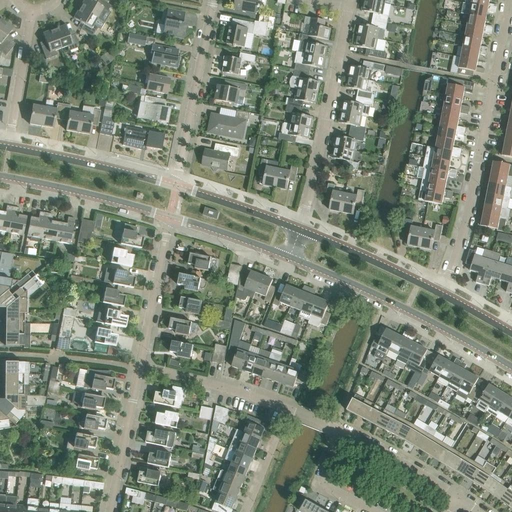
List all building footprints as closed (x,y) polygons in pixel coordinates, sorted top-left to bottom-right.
[(82,6),(81,9),(97,19),(103,22),(107,17),(105,16),(111,6),(101,0),(98,0),(96,4),(92,2),(89,0),(84,0),(82,5),(82,6)] [(235,0),(233,10),(234,10),(234,9),(256,13),(256,14),(258,8),(259,8),(259,5),(258,5),(259,0),(235,0)] [(376,14),(375,21),(387,23),(388,16),(382,15),(384,4),(364,0),(362,11),(376,14)] [(489,4),(489,0),(465,0),(465,3),(497,10),(497,6),(489,4)] [(461,14),(469,15),(486,19),(487,12),(496,14),(497,10),(465,3),(463,3),(461,14)] [(103,22),(97,19),(81,9),(79,12),(78,11),(74,18),(84,25),(81,30),(92,37),(98,27),(101,29),(104,23),(103,22)] [(185,13),(167,10),(162,35),(184,39),(186,25),(182,24),(185,13)] [(274,25),(275,18),(260,15),(259,22),(269,24),(270,24),(273,25),(274,25)] [(469,15),(467,26),(492,31),(493,27),(485,25),(486,19),(469,15)] [(305,17),(304,24),(310,25),(308,36),(314,37),(317,38),(328,40),(331,29),(324,28),(325,21),(318,19),(305,17)] [(230,27),(227,44),(234,46),(234,47),(236,47),(236,46),(244,48),(247,33),(254,35),(257,35),(262,35),(266,33),(268,28),(269,24),(259,22),(255,21),(255,23),(237,20),(236,26),(232,25),(231,27),(230,27)] [(387,23),(375,21),(373,27),(359,24),(357,35),(377,40),(379,29),(386,30),(387,23)] [(4,22),(0,26),(0,50),(6,56),(10,50),(15,45),(6,38),(14,29),(7,23),(7,24),(4,22)] [(389,24),(387,30),(395,32),(397,26),(389,24)] [(58,29),(54,31),(61,49),(67,46),(69,51),(80,47),(75,34),(69,36),(65,25),(57,28),(58,29)] [(467,26),(465,36),(482,40),(483,33),(492,35),(492,31),(467,26)] [(55,51),(61,49),(54,31),(51,32),(51,31),(43,34),(47,45),(41,47),(44,54),(46,60),(57,56),(55,51)] [(129,34),(127,43),(145,46),(146,38),(129,34)] [(300,34),(298,41),(301,42),(299,53),(304,54),(325,58),(327,47),(315,44),(313,44),(314,37),(308,36),(302,35),(300,34)] [(375,50),(377,40),(357,35),(355,46),(369,49),(368,56),(386,60),(387,55),(386,52),(381,52),(375,50)] [(461,36),(459,46),(463,47),(488,52),(489,48),(481,46),(482,40),(465,36),(461,36)] [(177,58),(179,50),(152,45),(150,54),(153,54),(151,63),(160,65),(160,68),(164,68),(165,66),(178,68),(180,59),(177,58)] [(463,47),(460,58),(478,61),(479,54),(487,56),(488,52),(463,47)] [(242,61),(254,63),(256,56),(241,53),(239,59),(233,58),(224,57),(223,62),(224,62),(222,72),(231,74),(239,75),(242,61)] [(110,54),(102,60),(106,66),(114,60),(110,54)] [(296,63),(294,70),(307,73),(308,66),(323,69),(325,58),(304,54),(302,65),(296,63)] [(473,77),(474,71),(484,74),(485,69),(477,68),(478,61),(460,58),(458,68),(460,69),(459,74),(473,77)] [(351,66),(349,77),(369,81),(370,75),(376,71),(383,72),(385,66),(366,62),(365,69),(363,68),(351,66)] [(290,88),(297,89),(318,93),(320,82),(306,79),(307,73),(294,70),(293,77),(290,80),(289,84),(290,88)] [(84,74),(77,77),(78,82),(87,83),(84,74)] [(52,78),(40,75),(39,82),(51,84),(52,78)] [(146,90),(167,95),(170,79),(149,75),(146,90)] [(349,77),(346,88),(358,90),(361,91),(359,97),(374,100),(375,93),(373,93),(375,82),(369,81),(349,77)] [(472,94),(473,90),(475,83),(449,78),(446,95),(463,99),(464,92),(472,94)] [(218,86),(215,100),(243,106),(247,86),(232,83),(231,88),(224,87),(218,86)] [(141,89),(128,86),(127,93),(140,95),(141,89)] [(287,105),(300,108),(301,101),(315,104),(318,93),(297,89),(295,100),(289,99),(287,105)] [(444,106),(469,111),(470,107),(462,105),(463,99),(446,95),(444,106)] [(164,108),(165,100),(145,96),(143,104),(141,103),(138,117),(167,123),(169,109),(164,108)] [(344,101),(341,112),(362,116),(368,117),(370,107),(372,107),(374,100),(359,97),(358,104),(344,101)] [(103,116),(111,118),(114,103),(106,101),(103,116)] [(56,110),(45,108),(41,127),(53,129),(55,116),(62,117),(64,105),(57,103),(56,110)] [(71,106),(64,105),(62,117),(68,118),(66,131),(78,133),(81,114),(69,112),(71,106)] [(292,114),(290,124),(311,128),(313,117),(298,115),(300,108),(287,105),(286,112),(292,114)] [(30,124),(41,127),(45,108),(39,107),(33,106),(32,112),(32,113),(30,124)] [(444,106),(441,117),(459,120),(460,113),(468,115),(469,111),(444,106)] [(93,116),(81,114),(78,133),(90,135),(92,122),(98,123),(101,111),(94,110),(93,116)] [(211,119),(209,132),(237,138),(239,128),(244,129),(245,122),(248,123),(250,113),(237,111),(235,119),(217,116),(212,115),(211,119)] [(362,116),(341,112),(339,123),(354,126),(352,133),(365,135),(366,128),(360,127),(362,116)] [(103,116),(99,134),(111,137),(115,119),(111,118),(103,116)] [(439,127),(465,132),(466,128),(457,127),(459,120),(441,117),(439,127)] [(280,133),(278,140),(293,143),(294,136),(308,139),(311,128),(290,124),(288,135),(280,133)] [(504,130),(503,134),(511,135),(511,124),(508,124),(507,130),(504,130)] [(126,127),(122,146),(141,150),(142,147),(146,148),(161,151),(164,135),(149,132),(148,133),(145,132),(145,131),(126,127)] [(439,127),(437,138),(455,141),(456,135),(464,136),(465,132),(439,127)] [(337,136),(334,147),(355,151),(357,141),(363,142),(365,135),(352,133),(351,139),(337,136)] [(511,135),(503,134),(503,138),(505,139),(504,145),(511,146),(511,135)] [(437,138),(435,148),(461,154),(462,149),(453,148),(455,141),(437,138)] [(500,151),(499,155),(511,157),(511,146),(504,145),(503,152),(500,151)] [(212,168),(215,172),(219,169),(227,171),(230,155),(237,157),(238,149),(224,146),(224,147),(220,146),(216,149),(216,152),(207,150),(204,166),(212,168)] [(355,151),(334,147),(332,158),(346,161),(345,168),(357,170),(359,163),(352,162),(355,151)] [(425,157),(433,159),(450,162),(452,156),(460,157),(461,154),(435,148),(427,147),(425,157)] [(423,168),(424,168),(457,175),(457,171),(449,169),(450,162),(433,159),(425,157),(423,168)] [(263,186),(275,188),(279,170),(267,167),(268,161),(262,160),(259,172),(266,173),(263,186)] [(511,165),(510,165),(490,161),(490,166),(492,166),(491,173),(508,176),(511,177),(511,165)] [(290,172),(279,170),(275,188),(287,191),(289,178),(296,179),(298,167),(292,166),(290,172)] [(424,168),(422,179),(446,184),(448,177),(456,179),(457,175),(424,168)] [(487,179),(486,183),(506,187),(508,176),(491,173),(490,179),(487,179)] [(422,179),(420,189),(452,196),(453,192),(445,190),(446,184),(422,179)] [(511,188),(506,187),(486,183),(485,187),(488,188),(487,194),(510,199),(511,188)] [(330,210),(342,213),(346,194),(334,192),(335,185),(328,184),(326,196),(332,198),(330,210)] [(418,200),(442,205),(443,198),(452,200),(452,196),(420,189),(418,200)] [(346,194),(342,213),(353,215),(356,202),(362,204),(365,191),(358,190),(357,196),(346,194)] [(483,200),(482,204),(502,208),(509,209),(511,199),(510,199),(487,194),(485,200),(483,200)] [(509,209),(502,208),(482,204),(481,208),(484,209),(482,215),(506,220),(508,220),(510,210),(509,209)] [(0,231),(8,233),(13,207),(7,206),(5,213),(0,212),(0,231)] [(20,208),(13,207),(8,233),(23,236),(26,217),(18,215),(20,208)] [(203,215),(209,217),(213,219),(217,220),(219,212),(205,208),(203,215)] [(38,219),(30,218),(27,237),(31,237),(32,241),(39,243),(41,239),(46,213),(40,212),(38,219)] [(53,215),(46,213),(41,239),(56,242),(59,223),(51,222),(53,215)] [(481,222),(479,221),(478,226),(479,226),(479,227),(480,226),(497,229),(497,230),(504,232),(506,220),(482,215),(481,222)] [(443,216),(442,223),(449,225),(450,218),(443,216)] [(67,224),(59,223),(56,242),(70,245),(74,221),(75,219),(68,217),(67,224)] [(408,246),(420,248),(424,229),(412,227),(413,221),(406,219),(404,232),(410,233),(408,246)] [(81,222),(80,230),(78,242),(83,243),(88,221),(82,220),(81,222)] [(95,222),(88,221),(83,243),(89,244),(92,232),(93,233),(95,222)] [(136,233),(137,228),(124,224),(124,225),(123,231),(120,244),(141,249),(143,238),(135,236),(136,234),(136,233)] [(424,229),(420,248),(431,250),(434,238),(440,239),(443,227),(436,225),(435,232),(424,229)] [(126,253),(126,252),(113,249),(110,263),(131,267),(134,257),(125,255),(126,253)] [(476,283),(482,285),(492,252),(485,250),(482,258),(475,256),(476,252),(470,250),(465,264),(471,266),(470,271),(475,273),(478,274),(476,283)] [(500,281),(501,278),(505,265),(498,263),(500,255),(492,252),(482,285),(489,287),(492,278),(495,279),(500,281)] [(188,264),(197,266),(196,268),(195,269),(208,272),(211,258),(190,254),(188,264)] [(74,257),(73,262),(85,265),(86,259),(74,257)] [(232,285),(236,265),(231,264),(227,284),(232,285)] [(238,286),(241,274),(242,267),(236,265),(232,285),(238,286)] [(511,266),(505,265),(501,278),(500,281),(506,282),(509,283),(506,292),(511,294),(511,266)] [(0,296),(2,296),(5,293),(9,298),(20,289),(16,284),(13,281),(9,280),(11,268),(0,266),(0,296)] [(115,272),(106,270),(103,282),(133,288),(135,278),(127,276),(128,274),(128,273),(115,270),(115,272)] [(253,299),(255,293),(261,275),(251,271),(249,277),(241,274),(238,286),(236,299),(243,302),(246,301),(247,297),(253,299)] [(180,274),(178,285),(186,287),(186,289),(185,290),(198,293),(201,279),(180,274)] [(70,276),(69,283),(81,285),(82,279),(70,276)] [(262,276),(255,293),(266,297),(264,301),(270,303),(275,292),(276,288),(271,286),(273,280),(262,276)] [(5,313),(28,313),(28,298),(43,286),(36,278),(21,290),(20,289),(9,298),(12,303),(9,305),(10,305),(5,309),(5,313)] [(283,295),(277,293),(273,304),(279,307),(280,303),(291,307),(297,290),(286,286),(283,295)] [(302,292),(297,290),(291,307),(301,311),(310,289),(305,287),(302,292)] [(118,292),(105,289),(102,303),(123,307),(125,296),(117,295),(118,292)] [(310,321),(312,315),(318,299),(314,297),(315,291),(310,289),(301,311),(299,316),(310,321)] [(182,298),(179,308),(188,310),(187,313),(186,313),(200,316),(200,315),(201,312),(207,313),(209,303),(203,302),(182,298)] [(310,321),(308,324),(317,327),(319,326),(320,324),(326,326),(331,314),(326,312),(329,303),(318,299),(312,315),(310,321)] [(64,307),(56,350),(61,351),(63,341),(68,317),(74,318),(76,310),(64,307)] [(106,313),(99,312),(97,322),(96,322),(95,322),(125,328),(127,318),(119,316),(120,313),(107,310),(107,311),(106,313)] [(28,314),(28,313),(5,313),(5,324),(24,324),(24,313),(28,314)] [(68,317),(63,341),(69,343),(74,318),(68,317)] [(171,319),(169,329),(177,331),(177,333),(176,334),(189,337),(192,323),(171,319)] [(217,328),(230,331),(232,323),(231,322),(224,321),(218,320),(217,328)] [(235,320),(231,341),(238,344),(237,350),(236,356),(232,367),(242,370),(248,353),(251,346),(251,345),(240,341),(246,324),(235,320)] [(266,320),(264,326),(270,328),(272,322),(266,320)] [(5,324),(5,334),(30,335),(30,324),(24,324),(5,324)] [(255,332),(254,338),(260,340),(263,334),(263,333),(260,332),(261,329),(257,327),(256,331),(255,332)] [(110,332),(97,329),(94,343),(115,347),(117,336),(109,335),(110,332)] [(387,355),(389,351),(397,335),(386,329),(382,338),(377,336),(376,337),(371,347),(387,355)] [(389,351),(399,356),(410,334),(408,333),(407,334),(405,332),(403,338),(397,335),(389,351)] [(30,348),(30,335),(5,334),(5,346),(23,346),(23,348),(30,348)] [(417,345),(412,342),(414,337),(412,336),(410,334),(399,356),(397,360),(407,365),(409,361),(417,345)] [(286,342),(286,343),(292,346),(292,344),(297,346),(298,341),(288,337),(286,342)] [(191,360),(194,346),(173,342),(170,353),(179,354),(178,357),(177,357),(191,360)] [(213,355),(212,362),(218,363),(221,346),(215,344),(213,355)] [(417,370),(422,373),(428,362),(423,359),(428,350),(417,345),(409,361),(419,366),(417,370)] [(221,346),(218,363),(223,364),(227,347),(221,346)] [(253,374),(263,377),(271,353),(261,350),(258,357),(253,374)] [(248,353),(242,370),(253,374),(258,357),(248,353)] [(271,353),(263,377),(273,381),(279,364),(281,357),(271,353)] [(433,365),(428,362),(422,373),(428,376),(430,372),(440,377),(448,362),(438,356),(433,365)] [(289,368),(283,384),(294,388),(296,382),(302,384),(306,372),(300,370),(301,366),(295,363),(296,360),(292,359),(289,368)] [(437,382),(447,388),(461,362),(459,361),(456,359),(453,364),(448,362),(440,377),(437,382)] [(5,363),(5,374),(29,375),(29,363),(23,362),(23,363),(5,363)] [(447,388),(457,393),(468,373),(463,370),(466,365),(463,363),(464,363),(461,362),(447,388)] [(279,364),(273,381),(283,384),(289,368),(279,364)] [(52,367),(47,393),(53,394),(55,382),(58,368),(52,367)] [(80,369),(76,386),(104,392),(104,391),(104,389),(113,390),(115,380),(109,378),(110,371),(95,371),(87,369),(87,371),(80,369)] [(468,373),(457,393),(456,394),(467,401),(468,399),(472,401),(479,390),(474,387),(479,378),(468,373)] [(5,374),(5,385),(29,385),(29,375),(5,374)] [(386,384),(395,389),(397,385),(388,380),(386,384)] [(55,382),(53,394),(59,395),(61,383),(55,382)] [(29,385),(5,385),(4,396),(28,396),(29,385)] [(486,413),(489,406),(499,391),(489,385),(484,393),(479,390),(472,401),(478,404),(476,407),(486,413)] [(173,387),(172,392),(165,391),(164,391),(165,392),(164,394),(156,392),(154,403),(181,409),(185,389),(173,387)] [(489,406),(499,412),(509,397),(499,391),(489,406)] [(76,407),(94,411),(94,410),(94,407),(103,409),(105,398),(73,392),(71,403),(77,404),(76,407)] [(431,393),(428,398),(438,403),(440,400),(441,398),(431,393)] [(347,411),(357,416),(365,400),(356,395),(347,411)] [(424,406),(425,405),(427,401),(417,395),(414,399),(414,400),(424,406)] [(28,396),(4,396),(4,400),(11,406),(7,411),(18,421),(25,413),(25,407),(44,407),(46,397),(43,396),(39,396),(28,396)] [(499,412),(509,418),(511,412),(511,398),(509,397),(499,412)] [(375,405),(365,400),(357,416),(367,421),(375,405)] [(440,400),(438,403),(448,409),(450,405),(440,400)] [(438,407),(427,401),(425,405),(436,411),(438,407)] [(367,421),(376,426),(385,410),(375,405),(367,421)] [(216,406),(213,420),(220,423),(223,408),(216,406)] [(205,420),(207,408),(202,407),(199,419),(205,420)] [(213,409),(207,408),(205,420),(211,421),(213,409)] [(229,409),(223,408),(220,423),(225,425),(229,409)] [(44,409),(42,415),(46,416),(46,417),(49,418),(51,410),(44,409)] [(394,415),(385,410),(376,426),(386,431),(394,415)] [(18,421),(7,411),(3,416),(0,412),(0,429),(12,428),(18,421)] [(166,415),(158,414),(156,424),(177,429),(180,415),(166,412),(167,413),(166,415)] [(447,412),(445,416),(455,422),(457,418),(447,412)] [(399,418),(394,415),(386,431),(395,436),(404,420),(406,415),(404,414),(401,414),(399,418)] [(96,431),(96,429),(105,430),(107,419),(86,415),(84,422),(78,423),(79,428),(96,432),(96,431)] [(248,416),(242,432),(261,440),(265,429),(259,427),(262,421),(248,416)] [(414,425),(404,420),(395,436),(405,441),(414,425)] [(53,423),(41,421),(40,427),(52,429),(53,423)] [(405,441),(414,447),(424,431),(414,425),(405,441)] [(414,447),(423,452),(433,437),(437,430),(427,425),(424,431),(414,447)] [(489,429),(487,432),(497,438),(499,435),(494,432),(489,429)] [(233,440),(257,450),(261,440),(242,432),(237,430),(233,440)] [(173,448),(176,433),(169,432),(168,433),(156,431),(157,432),(156,434),(148,432),(146,443),(167,447),(173,448)] [(480,431),(477,435),(477,436),(486,442),(489,437),(480,431)] [(207,441),(208,435),(196,433),(195,438),(207,441)] [(97,438),(76,434),(74,443),(68,442),(66,450),(81,453),(81,449),(86,450),(86,447),(95,449),(97,438)] [(442,442),(433,437),(423,452),(433,458),(442,442)] [(229,450),(236,453),(252,460),(253,459),(257,450),(233,440),(229,450)] [(37,441),(36,447),(48,449),(49,443),(37,441)] [(209,442),(207,453),(212,455),(216,445),(209,442)] [(452,448),(442,442),(433,458),(442,464),(452,448)] [(498,443),(496,447),(506,453),(509,449),(498,443)] [(446,466),(455,472),(465,456),(455,450),(446,466)] [(169,468),(172,455),(158,452),(159,453),(158,455),(150,453),(148,464),(169,468)] [(203,461),(204,455),(193,453),(191,458),(203,461)] [(207,464),(212,466),(213,462),(209,461),(212,455),(207,453),(205,463),(207,464)] [(252,460),(236,453),(232,463),(248,470),(252,460)] [(75,469),(88,472),(88,471),(88,468),(97,470),(99,459),(78,455),(75,469)] [(474,462),(465,456),(455,472),(464,477),(474,462)] [(474,462),(464,477),(474,483),(483,467),(474,462)] [(486,462),(483,467),(474,483),(483,489),(493,473),(496,468),(486,462)] [(232,463),(228,473),(244,480),(244,479),(248,470),(232,463)] [(33,464),(31,470),(43,473),(43,472),(44,467),(33,464)] [(148,471),(149,471),(148,474),(140,472),(138,483),(159,487),(162,473),(148,471)] [(244,480),(228,473),(222,471),(218,481),(240,490),(244,480)] [(197,480),(199,481),(200,475),(189,472),(187,478),(197,480)] [(483,489),(491,495),(502,480),(493,473),(483,489)] [(213,490),(220,493),(236,500),(236,499),(240,490),(218,481),(217,480),(213,490)] [(491,495),(500,501),(511,486),(502,480),(491,495)] [(83,487),(83,493),(89,494),(90,488),(103,490),(104,484),(84,481),(83,487)] [(511,503),(511,487),(511,486),(500,501),(509,507),(511,503)] [(127,488),(125,495),(133,497),(138,498),(139,491),(127,488)] [(146,493),(144,500),(155,503),(157,496),(146,493)] [(231,511),(232,510),(236,500),(220,493),(213,510),(218,511),(231,511)] [(6,496),(4,511),(15,511),(16,505),(17,497),(6,496)] [(167,499),(157,496),(155,503),(166,505),(167,499)] [(27,499),(27,506),(26,511),(36,511),(37,508),(38,500),(27,499)] [(167,499),(166,505),(176,508),(178,501),(167,499)] [(178,501),(176,508),(186,511),(187,510),(188,505),(188,504),(178,501)] [(300,511),(321,511),(323,510),(313,504),(307,501),(300,511)]
